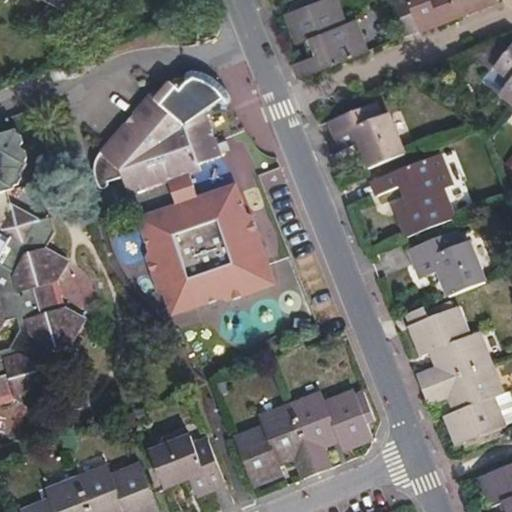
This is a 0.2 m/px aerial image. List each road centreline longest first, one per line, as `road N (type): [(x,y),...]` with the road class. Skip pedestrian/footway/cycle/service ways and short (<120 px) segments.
road 1 (residential): [(284,108),(417,455)]
road 2 (residential): [(511,19),(284,108)]
road 3 (residential): [(281,511),(417,455)]
